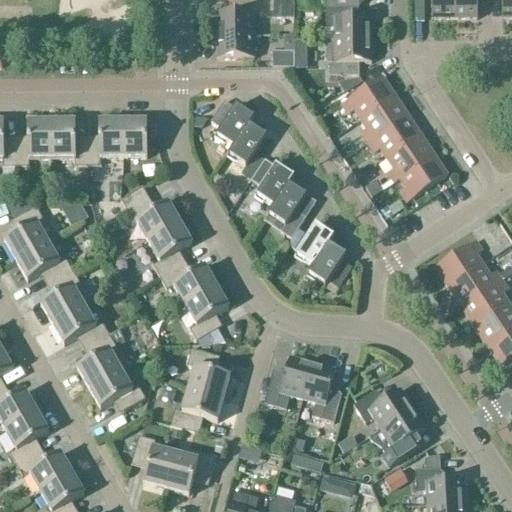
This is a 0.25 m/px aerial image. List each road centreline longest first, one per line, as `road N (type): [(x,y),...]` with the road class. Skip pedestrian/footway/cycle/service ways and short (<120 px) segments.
road 1 (residential): [(0,299),(122,511)]
road 2 (residential): [(273,318),(180,168),(176,102)]
road 3 (residential): [(251,89),(374,280)]
road 4 (residential): [(215,511),(273,318)]
road 5 (residential): [(176,102),(0,102)]
road 6 (residential): [(498,198),(405,57)]
road 7 (residential): [(374,280),(498,198)]
road 8 (residential): [(467,435),(396,339),(370,331)]
